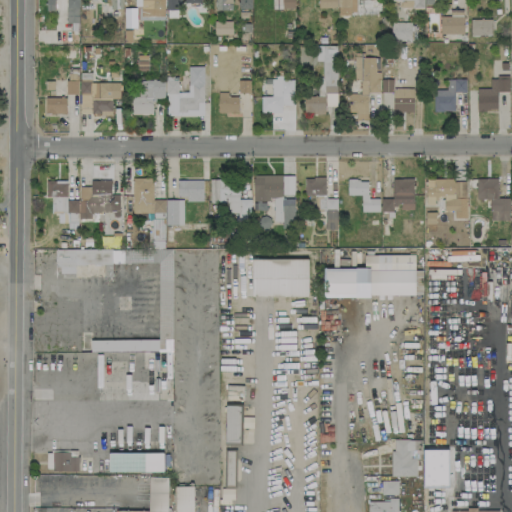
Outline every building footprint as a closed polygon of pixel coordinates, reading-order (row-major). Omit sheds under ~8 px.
[(55,0),(45,0),(46,11),(55,11),(55,0)] [(66,0),(66,23),(78,23),(78,0),(66,0)] [(164,16),(163,0),(140,0),(141,16),(164,16)] [(179,0),(164,0),(165,9),(179,9),(179,0)] [(215,0),(216,10),(230,10),(230,0),(215,0)] [(272,0),(272,8),(294,8),(293,0),(272,0)] [(317,0),(318,8),(337,8),(336,0),(317,0)] [(337,0),(338,14),(357,13),(356,0),(337,0)] [(401,7),(423,8),(423,0),(390,0),(391,0),(401,1),(401,7)] [(440,34),(464,33),(463,16),(439,16),(440,34)] [(491,19),(470,19),(469,35),(491,36),(491,19)] [(412,41),(411,22),(391,22),(391,41),(412,41)] [(304,96),(303,113),(325,113),(325,106),(336,106),(337,46),(315,45),(315,61),(321,61),(320,96),(304,96)] [(368,92),(392,92),(392,80),(377,80),(376,57),(354,57),(354,80),(360,80),(360,93),(348,93),(348,112),(356,112),(356,119),(368,119),(368,92)] [(203,116),(203,66),(188,66),(188,92),(177,92),(177,76),(166,76),(166,115),(203,116)] [(111,114),(112,98),(119,98),(120,82),(90,82),(90,74),(85,74),(85,81),(80,81),(80,114),(111,114)] [(261,96),(260,112),(282,112),(282,105),(292,105),(293,79),(272,78),(271,97),(261,96)] [(476,88),(477,110),(497,110),(496,91),(508,91),(508,78),(489,78),(489,88),(476,88)] [(130,114),(152,115),(152,98),(164,98),(164,80),(140,79),(140,90),(131,90),(130,114)] [(446,79),(446,89),(433,90),(433,111),(454,111),(453,92),(466,92),(465,79),(446,79)] [(66,80),(66,93),(77,94),(78,80),(66,80)] [(250,80),(238,80),(238,93),(250,93),(250,80)] [(392,112),(413,112),(414,88),(393,88),(392,112)] [(218,112),(238,112),(238,96),(228,97),(228,92),(218,92),(218,112)] [(66,113),(66,97),(45,97),(45,114),(66,113)] [(252,175),(252,200),(273,200),(273,222),(282,222),(282,228),(293,228),(294,199),(282,198),(282,175),(252,175)] [(325,195),(325,177),(304,177),(304,195),(325,195)] [(164,213),(164,199),(153,199),(153,178),(132,178),(132,212),(164,213)] [(392,178),(392,198),(381,198),(381,211),(396,211),(396,209),(412,210),(413,179),(392,178)] [(509,220),(509,198),(498,198),(497,178),(476,179),(477,200),(490,200),(490,220),(509,220)] [(238,199),(239,180),(210,179),(209,202),(227,203),(227,213),(238,213),(238,220),(249,220),(250,199),(238,199)] [(466,179),(426,179),(426,204),(435,204),(435,197),(444,197),(444,210),(459,210),(459,199),(466,199),(466,179)] [(120,194),(111,194),(111,180),(90,180),(90,186),(79,187),(79,219),(103,218),(103,214),(120,213),(120,194)] [(202,200),(202,180),(178,180),(177,200),(202,200)] [(361,211),(379,212),(379,198),(367,197),(367,180),(347,180),(347,195),(361,195),(361,211)] [(66,199),(66,182),(46,182),(46,197),(54,197),(55,213),(67,213),(68,221),(78,221),(77,199),(66,199)] [(334,229),(335,199),(319,198),(319,205),(326,205),(325,216),(325,229),(334,229)] [(183,199),(166,199),(166,224),(183,224),(183,199)] [(172,351),(171,249),(164,249),(164,213),(152,213),(152,249),(57,249),(57,273),(74,273),(74,264),(158,263),(159,340),(90,340),(90,351),(172,351)] [(119,246),(121,233),(112,232),(111,245),(119,246)] [(324,268),(324,296),(414,296),(415,269),(396,269),(396,255),(364,255),(364,268),(324,268)] [(307,258),(251,259),(252,296),(308,296),(307,258)] [(239,442),(240,405),(225,405),(224,442),(239,442)] [(391,476),(415,476),(416,439),(392,439),(391,476)] [(78,470),(78,452),(47,451),(47,470),(78,470)] [(144,471),(164,472),(164,454),(122,453),(122,456),(132,456),(132,455),(144,455),(144,471)] [(167,511),(168,477),(149,477),(148,511),(115,511),(114,511),(167,511)] [(397,494),(397,481),(381,480),(380,494),(397,494)] [(193,511),(194,486),(175,486),(174,511),(193,511)] [(397,511),(397,500),(367,500),(367,511),(397,511)]
